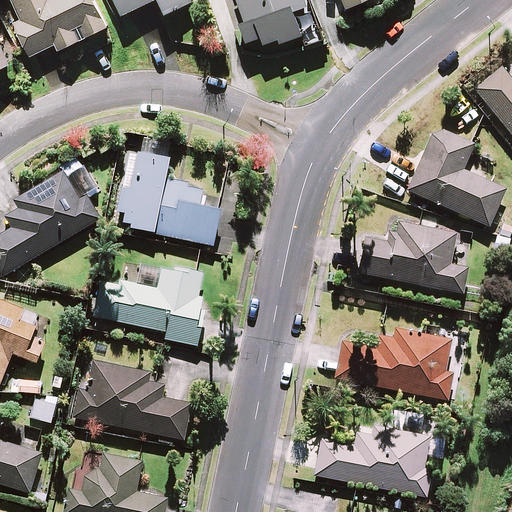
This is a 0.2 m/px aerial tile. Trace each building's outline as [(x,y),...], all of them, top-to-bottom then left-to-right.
[(111,29),(97,0),(12,0),(22,20),(15,24),(31,58),(58,46),(61,52),(111,29)] [(117,0),(125,16),(159,0),(160,0),(168,16),(195,3),(193,0),(117,0)] [(264,39),(268,47),(279,43),(280,46),(305,37),(296,12),(309,7),(305,0),(241,0),(249,22),(243,24),(250,44),(264,39)] [(343,0),(348,10),(373,0),(343,0)] [(0,29),(2,28),(0,22),(0,71),(13,66),(0,36),(0,29)] [(511,83),(499,68),(472,90),(511,140),(511,83)] [(471,147),(434,130),(406,191),(485,228),(503,191),(460,171),(471,147)] [(166,182),(171,162),(137,154),(120,228),(214,249),(222,215),(200,209),(204,191),(166,182)] [(80,201),(64,174),(16,202),(21,209),(6,218),(13,230),(0,237),(0,274),(3,279),(102,221),(88,196),(80,201)] [(453,234),(392,222),(387,246),(362,241),(355,274),(460,295),(465,269),(447,266),(453,234)] [(203,278),(163,270),(159,292),(123,285),(123,289),(101,285),(95,319),(168,333),(167,342),(198,348),(207,302),(199,301),(203,278)] [(41,319),(0,301),(0,389),(13,356),(38,366),(45,349),(31,343),(41,319)] [(447,343),(378,330),(373,357),(339,351),(333,379),(445,401),(450,374),(442,372),(447,343)] [(150,374),(94,362),(87,392),(81,390),(74,419),(185,443),(193,407),(163,400),(165,387),(148,384),(150,374)] [(52,425),(58,406),(37,399),(31,419),(52,425)] [(0,417),(1,415),(0,414),(0,485),(31,495),(43,456),(0,443),(0,417)] [(426,438),(355,425),(351,446),(319,441),(312,477),(422,497),(426,471),(420,470),(426,438)] [(143,464),(85,452),(77,492),(72,491),(67,511),(166,511),(169,501),(137,494),(143,464)]
